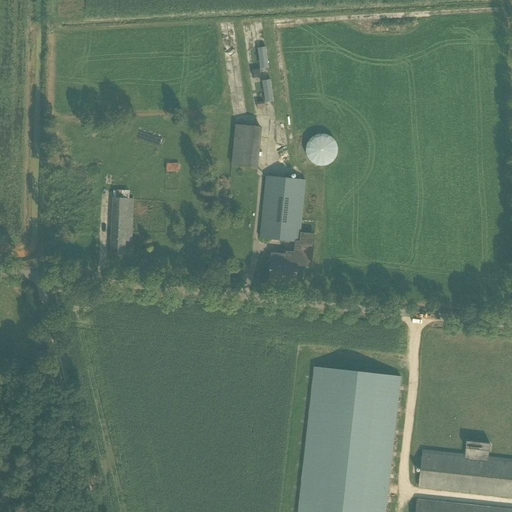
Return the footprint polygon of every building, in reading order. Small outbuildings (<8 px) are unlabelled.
[(266,46),(258,47),(260,68),(269,67),(266,46)] [(261,80),(266,102),(274,100),(270,78),(261,80)] [(258,168),(261,126),(234,124),(231,166),(258,168)] [(321,166),(326,166),(329,164),(333,162),(335,159),(337,155),(338,151),(338,148),(336,144),(335,141),(332,138),(329,136),(325,134),(321,134),(317,135),(314,136),(311,139),(308,141),(306,145),(306,148),(305,152),(307,156),(308,159),(311,162),(314,164),(317,165),(321,166)] [(166,164),(166,172),(177,172),(177,164),(166,164)] [(267,176),(260,239),(299,243),(305,180),(267,176)] [(129,199),(113,198),(111,253),(125,253),(125,241),(132,241),(134,199),(129,199)] [(311,264),(312,244),(305,243),(304,254),(299,254),(298,262),(303,262),(303,263),(311,264)] [(270,262),(271,262),(270,279),(295,282),(297,264),(286,262),(287,255),(271,253),(270,262)] [(314,368),(298,511),(385,511),(401,377),(314,368)] [(511,463),(488,460),(490,444),(466,442),(464,458),(422,453),(419,488),(511,498),(511,463)] [(511,511),(511,510),(417,500),(415,511),(511,511)]
